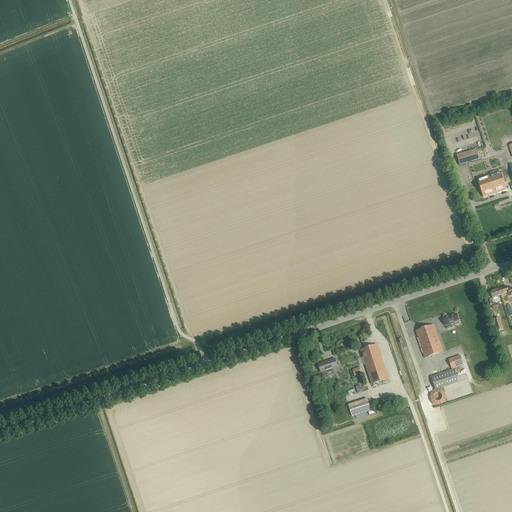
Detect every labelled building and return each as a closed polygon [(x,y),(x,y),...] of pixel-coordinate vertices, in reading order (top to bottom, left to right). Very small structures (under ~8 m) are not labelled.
[(459,165),(479,159),(476,149),(456,155),(459,165)] [(483,197),(489,195),(506,189),(500,172),(477,179),(483,197)] [(507,286),(498,289),(500,295),(508,293),(509,296),(511,294),(511,288),(508,289),(507,286)] [(492,298),(500,295),(498,289),(490,292),(492,298)] [(491,298),(489,299),(491,305),(492,305),(493,308),(497,306),(496,303),(493,304),(491,298)] [(458,321),(456,313),(447,317),(446,316),(446,315),(445,315),(444,315),(443,316),(443,317),(443,318),(442,318),(445,325),(454,322),(454,325),(459,323),(458,321)] [(499,319),(493,321),(496,332),(502,330),(499,319)] [(425,358),(443,352),(433,325),(416,331),(425,358)] [(456,334),(451,336),(454,346),(460,344),(456,334)] [(372,384),(388,379),(377,345),(360,350),(372,384)] [(452,369),(463,365),(460,356),(448,360),(452,369)] [(323,362),(318,364),(321,372),(325,371),(326,372),(327,373),(332,371),(333,370),(332,368),(337,367),(335,358),(329,360),(323,363),(323,362)] [(458,382),(453,369),(431,377),(435,390),(458,382)] [(352,417),(371,411),(367,399),(348,405),(352,417)]
